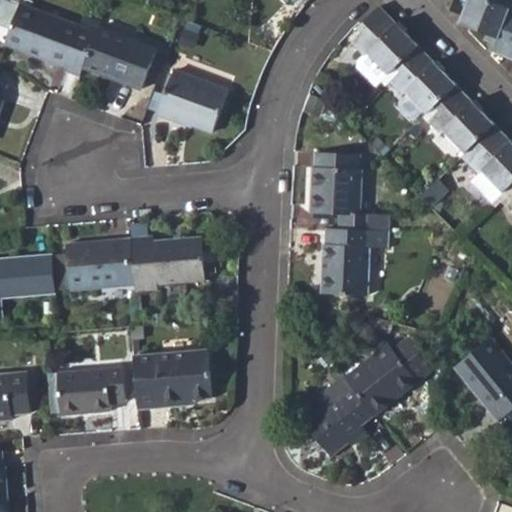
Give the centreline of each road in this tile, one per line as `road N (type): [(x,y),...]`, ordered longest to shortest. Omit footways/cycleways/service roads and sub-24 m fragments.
road 1 (residential): [(259,190),(255,432),(239,476)]
road 2 (residential): [(259,190),(72,200),(74,148)]
road 3 (residential): [(239,476),(185,460),(59,469),(61,511)]
road 4 (residential): [(346,0),(320,26),(281,91),(259,190)]
road 5 (residential): [(413,0),(511,104)]
